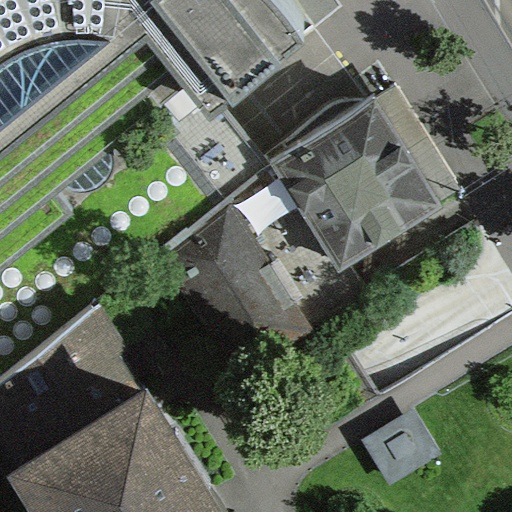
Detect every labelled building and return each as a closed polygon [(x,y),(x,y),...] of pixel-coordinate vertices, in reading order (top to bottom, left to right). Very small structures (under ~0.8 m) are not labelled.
[(272,157),(366,98),(365,97),(354,95),(345,96),(334,100),(267,152),(214,86),(304,13),(294,0),(0,0),(0,373),(93,299),(147,255),(164,242),(165,244),(272,157)] [(348,252),(439,195),(394,124),(375,93),(366,98),(272,157),(165,244),(240,365),(368,286),(348,252)] [(108,347),(119,340),(101,311),(93,299),(0,373),(0,414),(26,456),(38,448),(133,389),(108,347)] [(225,511),(171,425),(145,382),(133,389),(38,448),(65,491),(52,499),(60,511),(225,511)] [(391,475),(436,448),(418,419),(373,446),(391,475)]
